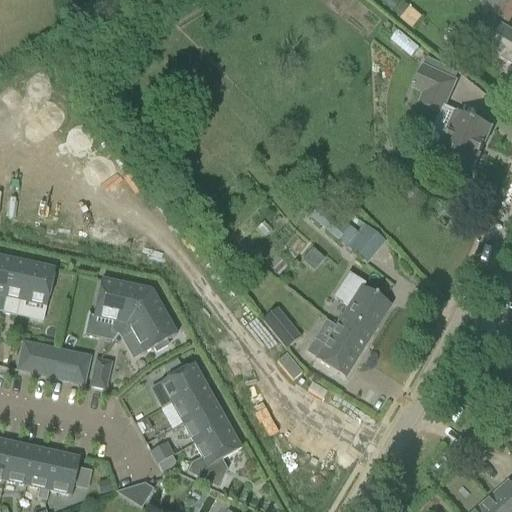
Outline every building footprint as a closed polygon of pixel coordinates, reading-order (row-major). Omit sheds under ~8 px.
[(484,11),(492,16),(507,25),(511,16),(511,0),(490,0),(488,5),(484,11)] [(405,5),(397,15),(401,18),(400,21),(411,30),(421,19),(405,5)] [(511,32),(511,34),(500,27),(485,51),(500,59),(499,60),(511,68),(511,32)] [(418,106),(441,117),(456,84),(422,68),(412,92),(422,97),(418,106)] [(437,157),(437,158),(472,174),(479,157),(480,157),(484,147),(484,146),(492,130),(473,122),(453,114),(434,156),(437,157)] [(296,209),(365,267),(385,244),(367,229),(360,237),(307,196),(296,209)] [(0,299),(5,301),(13,263),(0,260),(0,299)] [(46,310),(54,273),(13,263),(5,301),(1,316),(15,319),(19,304),(46,310)] [(313,342),(304,356),(315,362),(314,363),(345,382),(372,338),(390,309),(361,291),(364,287),(348,277),(334,300),(348,309),(342,320),(324,349),(313,342)] [(117,338),(150,294),(100,283),(92,320),(112,325),(109,336),(117,338)] [(165,344),(175,338),(150,294),(117,338),(120,343),(130,337),(142,357),(152,351),(155,356),(168,348),(165,344)] [(263,323),(261,324),(286,353),(286,352),(300,341),(275,312),(263,323)] [(52,382),(58,354),(22,346),(16,374),(52,382)] [(83,389),(89,361),(58,354),(52,382),(83,389)] [(105,393),(111,366),(95,363),(89,390),(105,393)] [(170,407),(204,388),(192,368),(159,387),(165,399),(157,404),(162,412),(170,407)] [(181,427),(215,408),(204,388),(170,407),(181,427)] [(193,447),(226,428),(215,408),(181,427),(193,447)] [(145,421),(134,428),(140,438),(151,432),(145,421)] [(221,463),(240,452),(226,428),(193,447),(201,461),(191,467),(186,476),(217,492),(226,473),(221,463)] [(0,483),(3,484),(11,447),(0,444),(0,483)] [(25,489),(33,452),(11,447),(3,484),(25,489)] [(165,447),(150,456),(157,467),(171,459),(172,459),(165,447)] [(47,494),(56,457),(33,452),(25,489),(38,492),(36,502),(46,504),(48,494),(47,494)] [(70,499),(79,462),(56,457),(47,494),(48,494),(70,499)] [(171,459),(157,467),(158,471),(160,474),(170,469),(174,464),(171,459)] [(108,483),(97,485),(99,496),(110,494),(108,483)] [(477,511),(511,511),(511,487),(509,484),(477,511)] [(140,511),(153,493),(144,487),(115,496),(140,511)]
